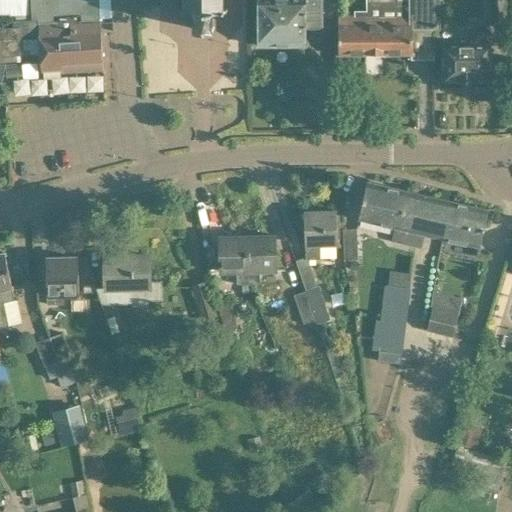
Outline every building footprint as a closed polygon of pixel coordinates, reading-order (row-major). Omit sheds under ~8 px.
[(0,0),(0,15),(16,15),(16,18),(37,17),(37,22),(39,22),(40,50),(42,70),(62,69),(62,71),(103,68),(102,60),(100,18),(98,0),(0,0)] [(182,0),(182,11),(193,11),(193,29),(213,28),(213,11),(224,11),(223,0),(182,0)] [(256,0),(258,45),(306,45),(305,28),(322,27),(321,0),(256,0)] [(355,16),(338,16),(338,53),(412,53),(412,27),(434,26),(437,26),(437,0),(406,0),(407,3),(367,3),(367,11),(355,12),(355,16)] [(489,0),(489,22),(506,22),(505,0),(489,0)] [(13,26),(0,27),(0,55),(20,54),(19,38),(38,37),(37,22),(37,17),(16,18),(16,20),(13,20),(13,26)] [(485,45),(485,32),(471,32),(471,40),(462,40),(462,45),(443,45),(443,79),(490,79),(489,44),(485,45)] [(18,65),(6,66),(7,77),(19,76),(18,65)] [(442,238),(451,201),(366,182),(358,219),(394,227),(391,240),(421,247),(424,234),(442,238)] [(479,246),(483,229),(488,210),(451,201),(442,238),(479,246)] [(335,243),(337,243),(336,210),(304,211),(305,256),(295,260),(306,290),(316,319),(320,332),(329,328),(327,319),(330,318),(319,285),(317,286),(307,258),(320,258),(319,243),(324,243),(324,246),(327,248),(333,248),(335,246),(335,243)] [(248,283),(260,283),(260,269),(276,269),(275,235),(247,236),(248,283)] [(248,283),(247,236),(219,236),(220,270),(236,270),(237,283),(248,283)] [(5,253),(0,253),(0,326),(9,325),(4,302),(14,300),(12,292),(13,292),(12,289),(11,286),(12,286),(9,272),(5,253)] [(149,255),(105,256),(105,276),(106,287),(112,287),(112,300),(134,300),(134,303),(134,306),(148,305),(148,300),(162,299),(162,280),(149,280),(149,275),(149,255)] [(47,304),(64,303),(63,293),(79,293),(78,257),(46,258),(47,304)] [(402,351),(408,271),(382,269),(376,349),(402,351)] [(202,320),(217,316),(205,280),(191,285),(202,320)] [(98,292),(94,283),(83,283),(83,292),(98,292)] [(306,290),(294,294),(304,323),(305,323),(316,319),(306,290)] [(225,330),(238,326),(230,297),(217,300),(225,330)] [(453,336),(458,312),(432,306),(426,329),(453,336)] [(9,327),(0,329),(0,332),(1,338),(6,342),(12,341),(15,336),(14,330),(9,327)] [(49,337),(57,361),(71,357),(62,332),(49,337)] [(49,337),(36,341),(44,366),(45,366),(50,378),(73,370),(69,357),(57,361),(49,337)] [(314,341),(317,367),(332,364),(328,339),(314,341)] [(85,427),(79,405),(54,412),(62,445),(88,438),(88,436),(85,427)] [(122,414),(116,416),(120,434),(140,429),(134,406),(122,409),(122,414)] [(461,421),(455,442),(477,447),(482,427),(461,421)] [(53,433),(42,435),(45,444),(55,441),(53,433)] [(250,451),(263,448),(259,435),(246,438),(250,451)] [(456,448),(453,461),(476,467),(472,482),(498,489),(505,461),(456,448)] [(88,511),(88,509),(89,509),(86,494),(83,480),(70,482),(73,497),(76,511),(74,511),(88,511)] [(291,511),(304,511),(319,501),(308,487),(285,504),(291,511)]
